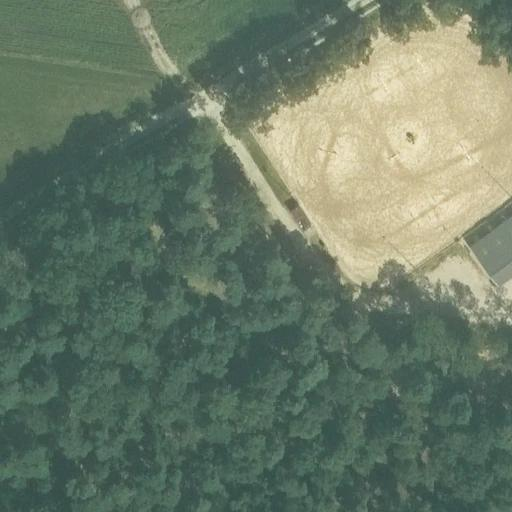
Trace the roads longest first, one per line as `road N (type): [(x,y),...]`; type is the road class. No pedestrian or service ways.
road 1 (track): [(161,251),(284,339),(335,393),(481,502),(506,511)]
road 2 (track): [(0,221),(366,0)]
road 3 (track): [(223,84),(296,212),(381,295),(511,316)]
road 4 (track): [(0,255),(161,251),(260,149)]
road 5 (track): [(243,511),(400,304)]
road 6 (track): [(161,251),(280,268),(343,261)]
road 7 (track): [(370,351),(511,454)]
road 8 (track): [(0,371),(52,285),(55,255)]
